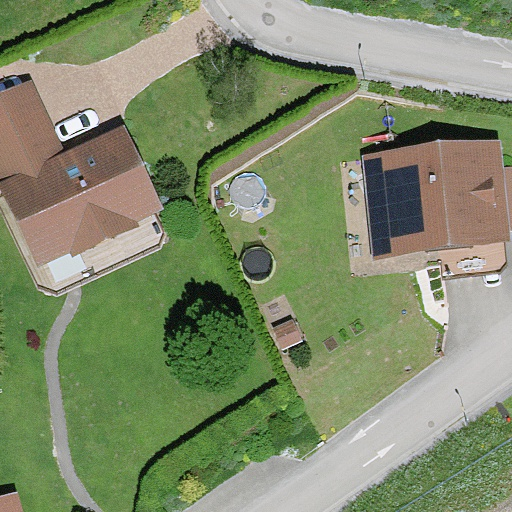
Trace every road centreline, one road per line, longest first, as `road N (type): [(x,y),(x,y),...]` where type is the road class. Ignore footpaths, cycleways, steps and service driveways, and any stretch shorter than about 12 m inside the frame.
road 1 (residential): [(275,511),(511,343)]
road 2 (residential): [(250,0),(260,16),(511,75)]
